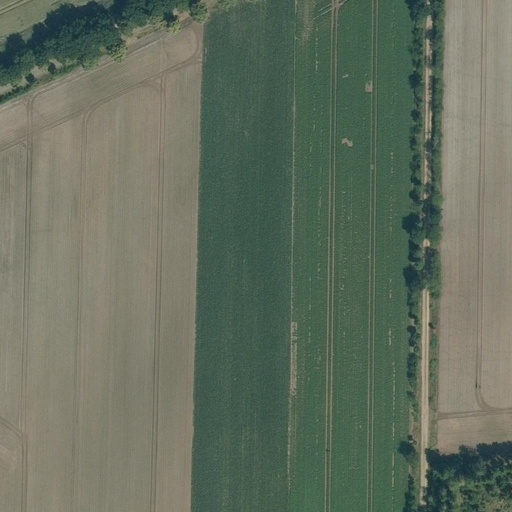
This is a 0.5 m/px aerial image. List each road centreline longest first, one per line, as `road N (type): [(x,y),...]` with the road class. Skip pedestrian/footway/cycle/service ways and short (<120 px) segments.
road 1 (track): [(424,511),(431,0)]
road 2 (residential): [(199,0),(0,91)]
